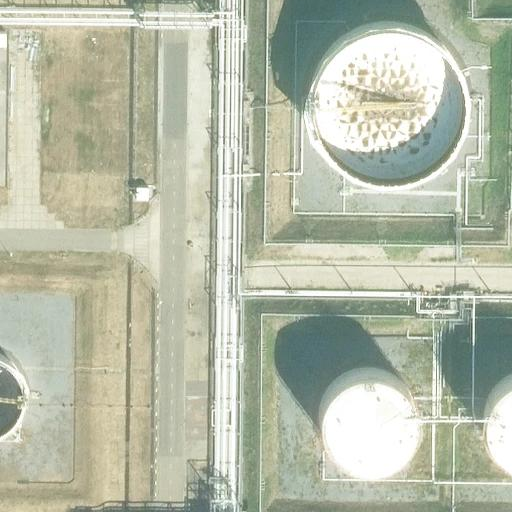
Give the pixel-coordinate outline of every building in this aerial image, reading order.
[(465,103),(466,94),(464,80),(460,65),(456,55),(453,49),(444,38),(438,32),(431,27),(417,19),(402,14),(388,12),(374,13),(365,14),(357,16),(343,23),(330,32),(324,38),(318,45),(313,53),(309,59),(307,66),(304,76),(302,91),(303,105),(304,112),(307,122),(310,130),(315,139),(324,150),(331,157),(337,161),(349,168),(364,174),(372,175),(381,176),(395,175),(404,174),(413,171),(421,167),(430,162),(441,153),(446,148),(453,139),(459,126),(464,111),(465,103)] [(49,67),(19,77),(15,194),(18,205),(46,206),(51,221),(58,221),(127,198),(129,142),(130,109),(117,69),(80,68),(79,64),(66,64),(57,67),(49,67)] [(24,401),(25,391),(24,383),(22,375),(18,367),(12,360),(7,355),(0,350),(0,430),(4,428),(10,424),(16,417),(21,409),(24,401)] [(412,426),(413,416),(412,406),(409,397),(405,388),(399,381),(392,375),(384,370),(375,367),(365,366),(354,367),(346,369),(338,374),(330,379),(324,387),(319,395),(316,404),(314,414),(315,423),(317,433),(322,442),(328,449),(334,455),(343,460),(352,464),(363,465),(372,464),(382,461),(390,458),(398,451),(405,443),(409,435),(412,426)] [(511,372),(505,376),(496,382),(490,389),(485,397),(482,407),(480,417),(481,428),(484,437),(489,445),(494,452),(501,458),(510,463),(511,463),(511,372)]
